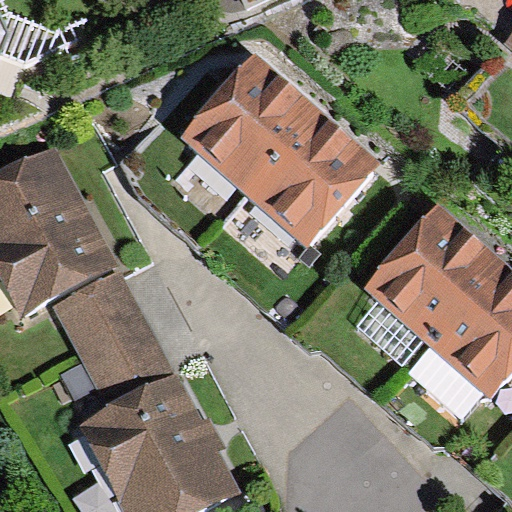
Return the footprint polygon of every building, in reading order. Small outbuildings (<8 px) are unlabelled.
[(249,0),(254,10),(277,0),(249,0)] [(314,241),(377,166),(330,127),(311,110),(257,65),(193,140),(314,241)] [(52,306),(122,268),(88,205),(62,158),(0,192),(0,276),(24,321),(52,306)] [(496,395),(511,375),(511,279),(491,262),(440,219),(376,293),(496,395)] [(110,413),(180,375),(122,268),(52,306),(110,413)] [(418,377),(471,422),(488,401),(435,357),(418,377)] [(127,511),(199,511),(242,489),(214,438),(180,375),(110,413),(82,428),(127,511)]
